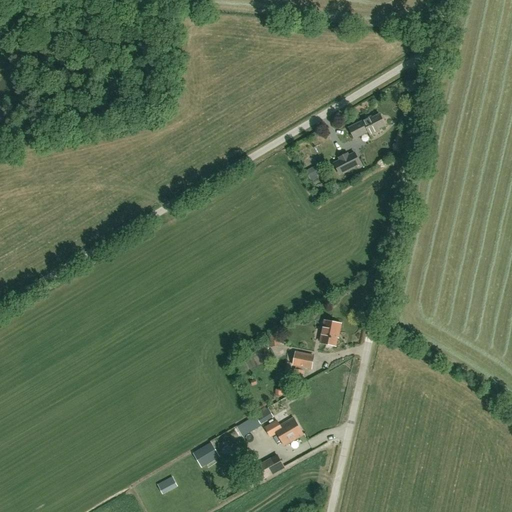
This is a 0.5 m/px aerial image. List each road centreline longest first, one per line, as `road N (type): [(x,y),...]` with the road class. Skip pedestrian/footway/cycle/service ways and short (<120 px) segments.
road 1 (unclassified): [(0,307),(412,61),(430,62)]
road 2 (unclassified): [(329,511),(430,62)]
